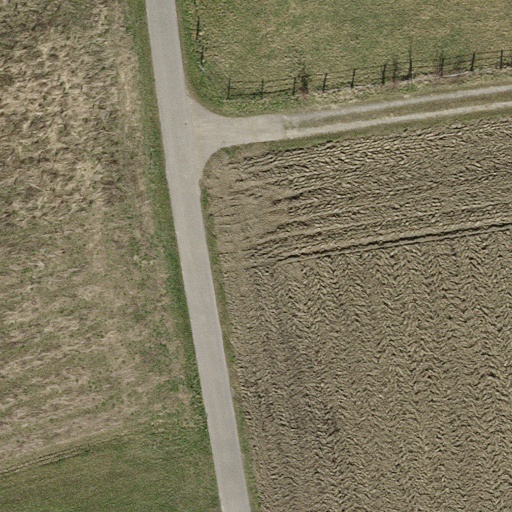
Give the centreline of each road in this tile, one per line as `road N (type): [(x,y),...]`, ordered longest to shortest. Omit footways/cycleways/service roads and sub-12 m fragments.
road 1 (unclassified): [(162,0),(238,511)]
road 2 (track): [(511,92),(177,135)]
